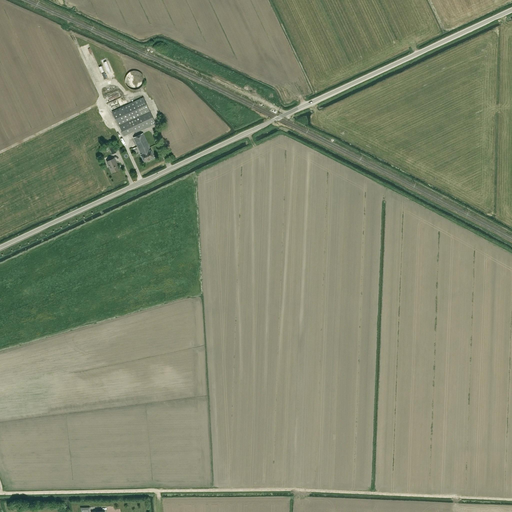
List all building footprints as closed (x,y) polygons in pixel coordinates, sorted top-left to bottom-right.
[(106,65),(96,68),(99,79),(109,77),(106,65)] [(130,80),(139,83),(141,77),(144,78),(146,72),(132,68),(130,75),(132,76),(130,80)] [(135,133),(155,124),(143,98),(112,112),(118,126),(119,126),(124,135),(133,131),(135,133)] [(143,133),(133,138),(141,154),(144,162),(154,158),(151,150),(150,150),(143,133)] [(112,173),(119,169),(114,158),(107,162),(112,173)]
